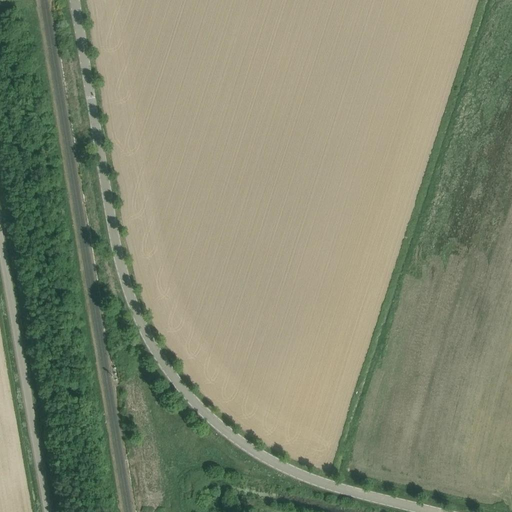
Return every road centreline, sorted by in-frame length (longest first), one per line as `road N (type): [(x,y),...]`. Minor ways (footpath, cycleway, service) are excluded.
road 1 (tertiary): [(436,511),(264,458),(210,419),(171,375),(125,285),(73,0)]
road 2 (unclassified): [(46,511),(0,244)]
